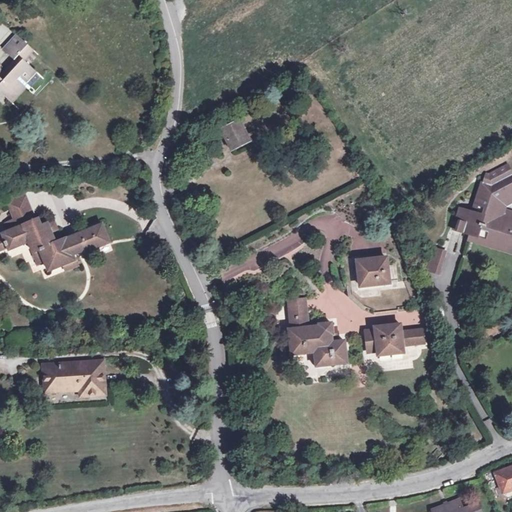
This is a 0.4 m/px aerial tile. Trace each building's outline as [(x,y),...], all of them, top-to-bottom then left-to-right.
[(28,45),(15,33),(1,48),(14,60),(18,56),(28,45)] [(34,51),(28,45),(18,56),(20,57),(24,61),(34,51)] [(0,69),(0,86),(8,94),(5,97),(9,102),(27,83),(24,80),(34,70),(24,61),(20,57),(16,62),(5,74),(0,69)] [(300,77),(289,84),(297,97),(301,94),(308,90),(308,89),(300,77)] [(239,122),(222,131),(231,148),(248,140),(239,122)] [(491,186),(481,183),(475,201),(478,202),(477,206),(480,207),(478,214),(475,213),(468,235),(508,247),(511,233),(511,211),(501,209),(502,203),(511,198),(511,176),(511,175),(491,186)] [(2,235),(3,235),(7,247),(8,250),(18,246),(28,242),(37,263),(44,261),(48,271),(64,265),(66,271),(77,266),(73,257),(72,258),(65,240),(55,244),(50,233),(47,224),(41,227),(37,219),(29,223),(26,215),(31,214),(24,196),(7,203),(14,220),(17,228),(9,232),(2,235)] [(511,203),(511,198),(502,203),(506,206),(511,203)] [(352,202),(334,212),(341,219),(352,225),(361,229),(368,225),(352,202)] [(467,211),(458,208),(451,230),(460,233),(468,235),(475,213),(467,211)] [(14,220),(5,224),(9,232),(17,228),(14,220)] [(52,222),(47,224),(50,233),(55,231),(52,222)] [(85,235),(81,237),(85,249),(90,248),(91,250),(109,243),(101,225),(84,232),(85,235)] [(241,257),(230,260),(219,267),(221,273),(228,283),(259,273),(271,265),(291,252),(295,251),(306,244),(301,230),(290,234),(290,233),(280,239),(274,241),(263,248),(245,254),(241,257)] [(84,232),(65,240),(72,258),(73,257),(91,250),(90,248),(85,249),(81,237),(85,235),(84,232)] [(468,235),(467,240),(506,252),(508,247),(468,235)] [(427,255),(423,254),(418,268),(434,273),(442,251),(433,249),(431,253),(427,255)] [(357,261),(360,287),(389,283),(386,258),(379,259),(372,260),(357,261)] [(305,300),(289,302),(290,312),(307,310),(305,300)] [(307,310),(290,312),(292,329),(288,330),(291,348),(292,356),(315,353),(317,366),(347,363),(344,341),(332,343),(332,340),(331,334),(333,333),(332,328),(331,323),(319,324),(320,327),(309,328),(307,310)] [(375,330),(365,331),(367,349),(377,348),(377,351),(377,353),(403,350),(402,345),(413,344),(412,331),(401,332),(400,324),(375,327),(375,330)] [(422,329),(412,331),(413,344),(423,342),(422,329)] [(291,348),(282,349),(283,362),(293,361),(292,356),(291,348)] [(44,377),(51,377),(52,392),(80,390),(80,397),(105,395),(103,362),(43,365),(44,377)] [(363,365),(355,366),(356,384),(365,383),(363,365)] [(51,377),(44,377),(45,393),(52,392),(51,377)] [(492,471),(485,474),(490,488),(499,484),(503,493),(511,489),(511,469),(505,472),(504,470),(495,473),(493,474),(492,471)] [(432,511),(479,511),(477,505),(463,510),(459,501),(432,511)]
